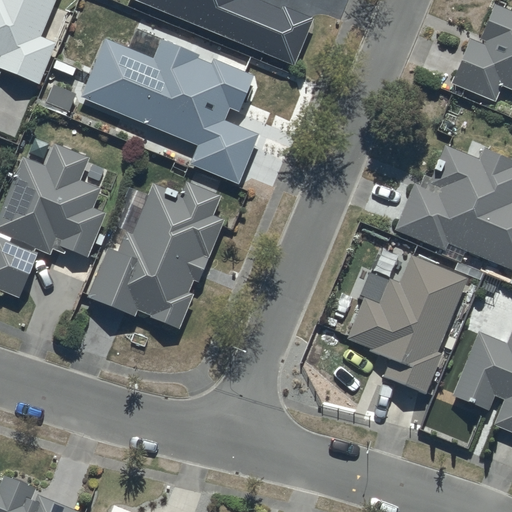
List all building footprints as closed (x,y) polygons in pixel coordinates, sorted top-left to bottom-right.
[(0,0),(0,67),(1,65),(37,81),(54,42),(58,43),(71,14),(50,5),(51,0),(0,0)] [(142,0),(293,64),(314,14),(282,1),(280,6),(265,0),(142,0)] [(511,7),(492,0),(491,0),(478,40),(468,37),(451,82),(496,100),(501,86),(511,89),(511,7)] [(104,36),(81,95),(195,143),(188,159),(237,180),(258,131),(224,117),(229,105),(238,108),(252,74),(213,58),(211,63),(197,57),(198,54),(162,38),(154,57),(104,36)] [(44,164),(23,155),(0,208),(0,285),(19,294),(38,248),(50,252),(52,246),(64,251),(67,244),(87,252),(105,209),(92,204),(99,185),(79,177),(88,155),(54,140),(44,164)] [(415,180),(396,227),(445,247),(447,241),(499,263),(495,274),(510,280),(511,274),(511,156),(485,145),(481,156),(444,142),(431,175),(424,172),(420,182),(415,180)] [(221,191),(185,177),(180,191),(175,189),(176,185),(169,182),(168,184),(154,179),(132,231),(124,228),(116,248),(106,245),(86,294),(135,314),(137,308),(179,325),(194,289),(189,287),(194,276),(199,278),(225,217),(212,212),(221,191)] [(466,276),(409,252),(399,278),(390,274),(379,299),(363,293),(346,336),(390,355),(383,372),(424,389),(440,350),(436,348),(466,276)] [(511,326),(506,340),(478,328),(452,391),(489,407),(495,392),(505,396),(495,421),(511,428),(511,326)] [(80,511),(81,509),(37,491),(35,496),(30,494),(34,486),(3,474),(0,482),(0,511),(80,511)] [(149,511),(136,511),(112,502),(109,511),(154,511),(151,510),(149,511)]
